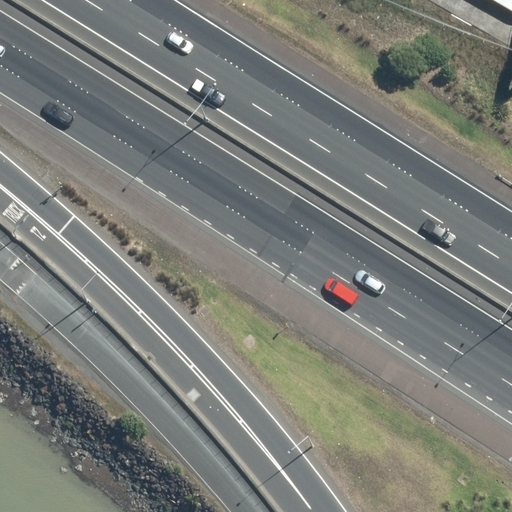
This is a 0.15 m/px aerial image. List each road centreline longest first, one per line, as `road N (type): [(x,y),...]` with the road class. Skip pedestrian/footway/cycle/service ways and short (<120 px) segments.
road 1 (motorway): [(511,361),(0,38)]
road 2 (motorway): [(89,0),(511,264)]
road 3 (motorway): [(310,511),(274,459),(161,334),(0,182)]
road 4 (unclassified): [(244,511),(99,350),(0,261)]
